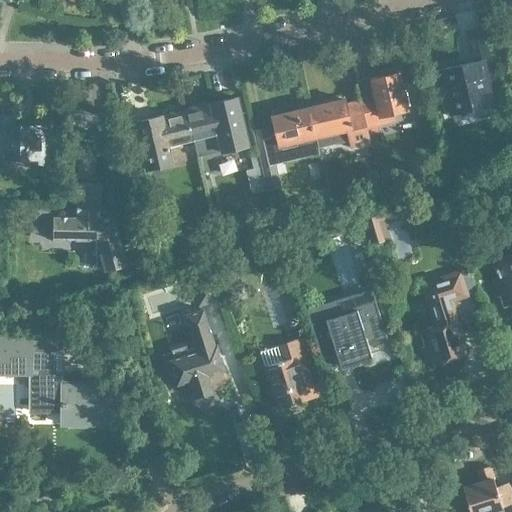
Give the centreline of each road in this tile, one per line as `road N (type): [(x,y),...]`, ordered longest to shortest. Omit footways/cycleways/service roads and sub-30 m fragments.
road 1 (unclassified): [(0,61),(129,61),(420,0)]
road 2 (unclassified): [(183,511),(511,400)]
